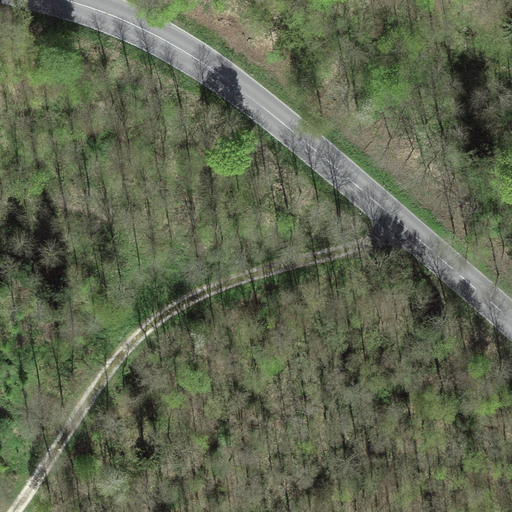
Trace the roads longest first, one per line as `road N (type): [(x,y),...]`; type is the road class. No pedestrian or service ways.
road 1 (secondary): [(58,0),(152,33),(233,79),(511,322)]
road 2 (track): [(11,511),(111,359),(175,304),(405,230)]
